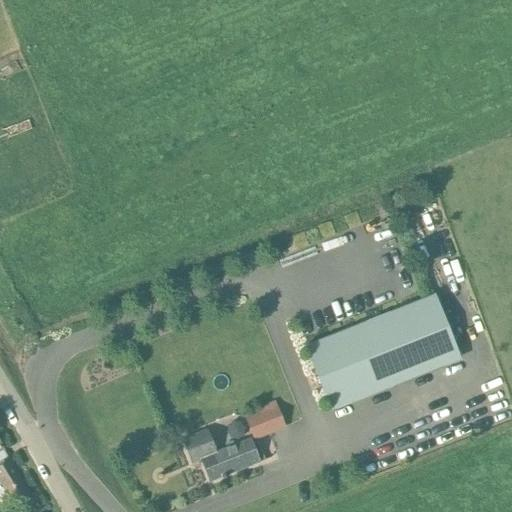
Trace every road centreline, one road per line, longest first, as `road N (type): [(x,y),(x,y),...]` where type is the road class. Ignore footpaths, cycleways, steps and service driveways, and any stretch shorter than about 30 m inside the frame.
road 1 (unknown): [(28,439),(56,384),(113,325),(171,295),(213,290),(243,297),(268,315),(297,380),(308,442)]
road 2 (unknown): [(58,491),(99,481),(185,499),(260,477),(308,442)]
road 3 (unknown): [(308,442),(444,380)]
road 4 (tertiary): [(71,511),(0,387)]
